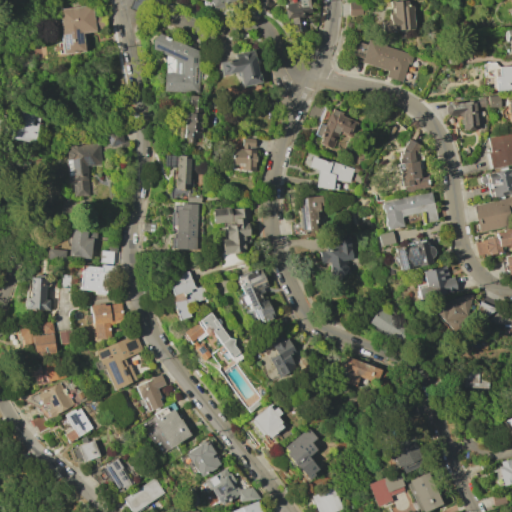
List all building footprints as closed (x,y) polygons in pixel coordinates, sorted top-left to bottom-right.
[(234,0),(227,3),(228,6),(215,11),(210,0),(234,0)] [(259,0),(276,0),(263,11),(257,2),(259,0)] [(285,9),(284,4),(298,2),(297,0),(312,0),(313,7),(309,7),(310,13),(301,14),(304,32),(293,34),(290,18),(285,19),(283,9),(285,9)] [(389,20),(388,14),(393,13),(392,8),(389,8),(389,2),(406,0),(407,6),(411,5),(413,29),(381,32),(380,21),(389,20)] [(348,2),(361,2),(361,15),(348,15),(348,2)] [(91,4),(93,16),(103,15),(105,29),(81,32),(84,51),(63,54),(57,9),(91,4)] [(199,51),(198,91),(162,90),(163,73),(173,73),(174,59),(151,48),(151,39),(159,33),(199,51)] [(361,55),(353,53),(356,41),(365,44),(366,40),(411,55),(408,64),(406,63),(400,82),(384,76),(386,70),(359,62),(361,55)] [(459,48),(460,63),(446,64),(445,48),(459,48)] [(235,59),(234,54),(252,49),(260,82),(242,87),(238,71),(222,75),(219,63),(235,59)] [(498,76),(498,67),(511,66),(511,89),(495,90),(494,77),(498,76)] [(201,96),(199,139),(182,138),(183,112),(187,112),(188,95),(201,96)] [(499,96),(499,106),(477,107),(476,97),(499,96)] [(444,104),(474,102),(476,129),(462,130),(460,115),(445,116),(444,104)] [(318,123),(324,126),(331,108),(341,113),(340,115),(356,122),(350,137),(337,132),(330,148),(317,142),(319,137),(313,134),(318,123)] [(17,113),(39,117),(33,145),(12,140),(17,113)] [(118,129),(122,142),(108,147),(104,134),(118,129)] [(510,132),(510,133),(511,132),(511,163),(489,169),(485,153),(488,152),(485,137),(510,132)] [(230,155),(231,155),(232,148),(241,148),(241,138),(253,138),(253,156),(255,156),(255,162),(253,162),(253,170),(249,170),(248,172),(244,172),(244,170),(231,169),(231,158),(230,158),(230,155)] [(412,154),(414,161),(416,160),(419,177),(426,176),(428,186),(411,189),(412,191),(403,192),(403,190),(401,191),(398,170),(402,170),(401,163),(398,164),(397,157),(400,157),(399,152),(401,151),(407,139),(418,144),(412,154)] [(69,151),(69,146),(98,143),(101,164),(85,166),(88,195),(73,197),(72,184),(68,184),(67,176),(71,176),(70,158),(66,159),(65,151),(69,151)] [(175,155),(189,156),(187,189),(173,188),(175,155)] [(348,182),(332,179),(331,189),(314,186),(317,169),(307,166),(310,156),(327,162),(327,160),(352,169),(348,182)] [(484,176),(483,174),(511,167),(511,182),(510,183),(511,190),(508,191),(508,194),(489,198),(485,182),(479,184),(477,178),(484,176)] [(429,192),(436,221),(424,223),(421,211),(400,216),(402,226),(396,227),(396,228),(392,229),(392,228),(387,229),(386,226),(384,226),(383,221),(385,221),(381,203),(429,192)] [(186,193),(199,193),(199,202),(185,201),(186,193)] [(320,195),(321,205),(318,205),(319,210),(312,211),(313,219),(315,219),(315,222),(314,222),(314,230),(300,231),(296,197),(320,195)] [(510,197),(511,208),(506,209),(510,225),(477,232),(471,206),(510,197)] [(175,209),(180,209),(180,203),(196,204),(194,249),(173,248),(175,209)] [(229,207),(229,209),(240,208),(241,217),(243,217),(244,223),(246,223),(248,242),(242,243),(243,248),(242,248),(242,251),(222,253),(220,240),(225,239),(224,225),(233,224),(233,220),(212,223),(210,209),(229,207)] [(142,222),(154,223),(154,232),(141,231),(142,222)] [(70,229),(95,232),(94,240),(91,240),(88,259),(67,256),(70,229)] [(482,241),(482,239),(495,236),(494,233),(511,229),(511,243),(498,246),(499,252),(485,255),(485,253),(476,255),(474,243),(482,241)] [(390,231),(393,242),(379,245),(376,234),(390,231)] [(338,241),(338,239),(349,238),(351,260),(339,261),(341,275),(330,276),(329,262),(319,263),(318,251),(325,250),(324,243),(338,241)] [(425,245),(430,246),(432,249),(433,252),(432,255),(429,258),(430,263),(398,270),(393,248),(405,245),(404,244),(409,242),(409,240),(416,238),(417,242),(424,240),(425,245)] [(48,249),(65,250),(64,260),(47,259),(48,249)] [(98,250),(112,251),(111,263),(98,262),(98,250)] [(511,254),(511,273),(507,275),(503,256),(511,254)] [(83,265),(100,268),(100,272),(106,273),(103,295),(93,293),(94,291),(79,289),(83,265)] [(423,283),(421,271),(444,266),(446,278),(452,277),(454,289),(449,290),(449,291),(417,298),(414,285),(423,283)] [(186,270),(192,288),(200,285),(205,297),(185,304),(188,316),(177,320),(169,296),(171,295),(168,286),(171,285),(168,277),(186,270)] [(249,270),(250,272),(255,270),(257,274),(261,273),(266,286),(261,288),(263,291),(258,294),(261,301),(265,299),(271,313),(268,314),(270,318),(262,322),(261,320),(257,322),(252,309),(251,310),(247,302),(244,304),(240,296),(243,295),(235,277),(249,270)] [(58,273),(69,274),(68,288),(56,287),(58,273)] [(23,299),(25,299),(25,298),(28,298),(29,277),(45,278),(43,299),(48,300),(47,310),(33,309),(33,311),(31,310),(31,309),(23,308),(24,306),(22,305),(23,299)] [(471,293),(455,340),(423,305),(471,293)] [(477,301),(494,309),(476,324),(471,322),(477,301)] [(102,303),(102,305),(119,303),(121,322),(107,324),(109,336),(93,338),(88,305),(102,303)] [(366,322),(376,307),(409,327),(399,342),(366,322)] [(182,333),(181,332),(208,312),(226,338),(232,339),(231,344),(240,357),(233,363),(211,333),(208,335),(204,335),(196,340),(194,337),(188,342),(187,340),(185,341),(181,334),(182,333)] [(511,314),(491,315),(491,325),(511,324),(511,314)] [(50,321),(51,333),(41,334),(40,329),(38,329),(38,323),(50,321)] [(51,333),(53,355),(34,358),(32,347),(20,348),(17,327),(35,325),(36,335),(51,333)] [(57,331),(68,329),(70,342),(59,344),(57,331)] [(133,333),(140,350),(122,358),(125,365),(127,364),(134,379),(113,388),(103,367),(101,368),(93,351),(133,333)] [(274,354),(270,346),(271,345),(269,342),(281,335),(283,338),(285,337),(294,352),(287,356),(294,367),(278,376),(267,358),(274,354)] [(343,355),(379,370),(374,383),(357,376),(353,386),(342,381),(345,372),(338,368),(343,355)] [(64,377),(34,384),(31,370),(60,362),(64,377)] [(461,369),(477,370),(477,372),(488,373),(487,387),(460,386),(461,369)] [(159,374),(163,384),(155,388),(159,397),(157,398),(160,405),(147,411),(140,397),(139,398),(134,386),(159,374)] [(58,382),(70,405),(48,416),(45,410),(49,408),(46,401),(41,404),(36,394),(58,382)] [(251,419),(250,418),(266,405),(271,410),(275,407),(280,413),(275,416),(280,422),(278,423),(281,426),(267,438),(263,433),(260,435),(249,421),(251,419)] [(155,418),(152,414),(164,407),(166,411),(171,408),(177,419),(179,418),(188,435),(167,447),(151,420),(155,418)] [(71,427),(63,415),(72,409),(74,411),(78,408),(90,427),(67,442),(61,433),(71,427)] [(307,427),(315,438),(309,442),(315,450),(307,457),(317,469),(311,473),(312,475),(306,480),(284,453),(286,451),(282,447),(307,427)] [(92,440),(99,458),(98,459),(98,460),(95,462),(93,457),(82,461),(76,446),(92,440)] [(202,440),(203,441),(205,440),(213,452),(209,455),(211,458),(213,456),(218,463),(199,476),(183,453),(202,440)] [(415,445),(423,464),(402,473),(400,466),(396,468),(391,455),(415,445)] [(115,458),(121,467),(119,468),(130,485),(123,489),(122,486),(120,487),(121,489),(118,491),(102,466),(115,458)] [(496,466),(500,465),(499,461),(508,459),(509,460),(511,459),(511,482),(501,485),(496,466)] [(223,468),(226,473),(228,472),(234,481),(229,484),(231,488),(235,485),(237,488),(250,487),(259,499),(238,501),(237,493),(218,505),(210,489),(209,490),(203,480),(223,468)] [(396,472),(403,490),(388,496),(390,500),(375,506),(366,484),(396,472)] [(408,483),(407,480),(411,478),(410,477),(420,472),(421,474),(426,472),(440,504),(421,511),(420,511),(417,511),(405,484),(408,483)] [(121,499),(121,498),(153,478),(162,492),(145,503),(146,505),(136,511),(135,510),(131,511),(129,511),(125,506),(121,509),(117,502),(121,499)] [(332,486),(342,508),(332,511),(316,511),(309,496),(332,486)] [(503,493),(505,503),(493,505),(491,495),(503,493)] [(256,501),(259,511),(229,511),(256,501)]
